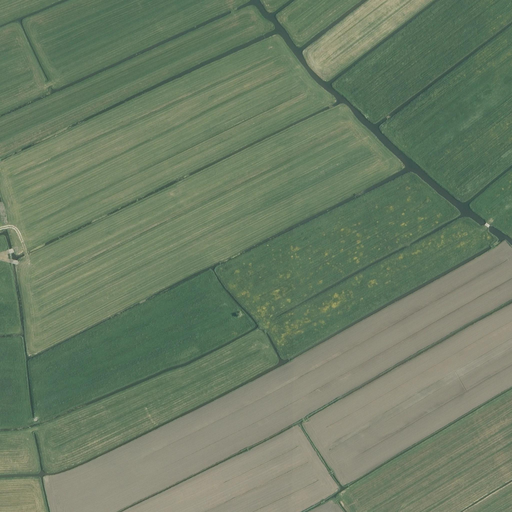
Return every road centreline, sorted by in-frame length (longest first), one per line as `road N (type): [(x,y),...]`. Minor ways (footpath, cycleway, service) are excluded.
road 1 (track): [(511,204),(482,231),(496,252),(109,462),(70,511)]
road 2 (track): [(313,484),(511,374)]
